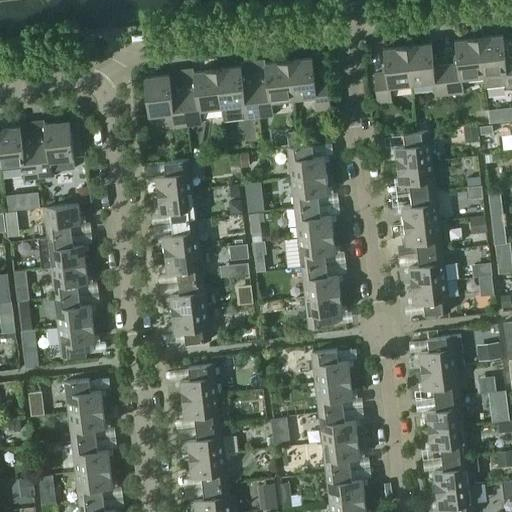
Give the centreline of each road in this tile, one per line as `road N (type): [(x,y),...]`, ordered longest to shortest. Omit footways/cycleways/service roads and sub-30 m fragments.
road 1 (residential): [(401,511),(346,26)]
road 2 (residential): [(86,75),(101,86),(109,109),(151,511)]
road 3 (residential): [(86,75),(105,50),(346,26)]
road 4 (residential): [(346,26),(511,6)]
